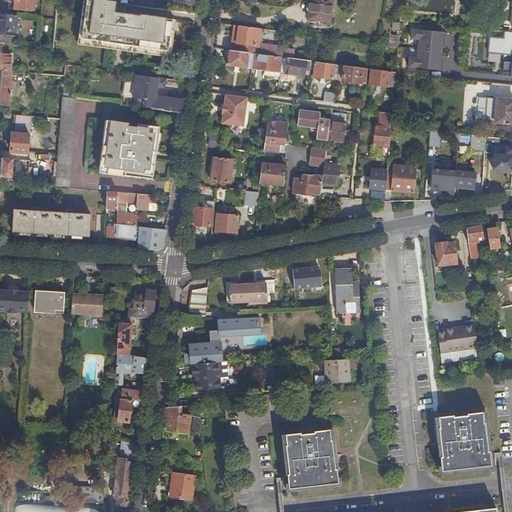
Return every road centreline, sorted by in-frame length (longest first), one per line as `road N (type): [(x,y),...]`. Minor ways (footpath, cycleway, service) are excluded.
road 1 (residential): [(174,267),(511,208)]
road 2 (residential): [(216,0),(174,267)]
road 3 (residential): [(174,267),(139,511)]
road 4 (residential): [(0,256),(174,267)]
